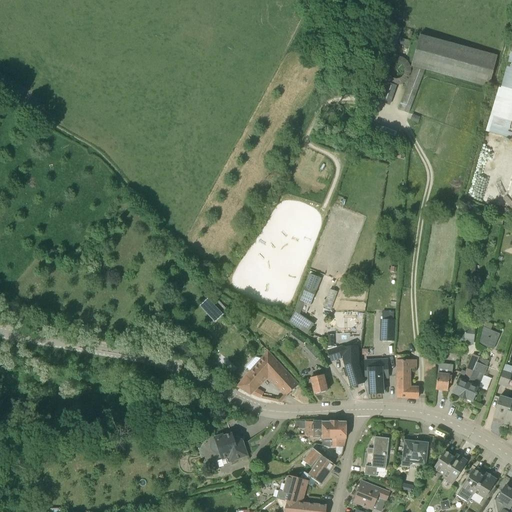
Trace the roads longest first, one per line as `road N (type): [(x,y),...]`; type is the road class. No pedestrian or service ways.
road 1 (secondary): [(357,411),(274,414),(172,363),(112,350)]
road 2 (secondary): [(357,411),(440,417),(511,460)]
